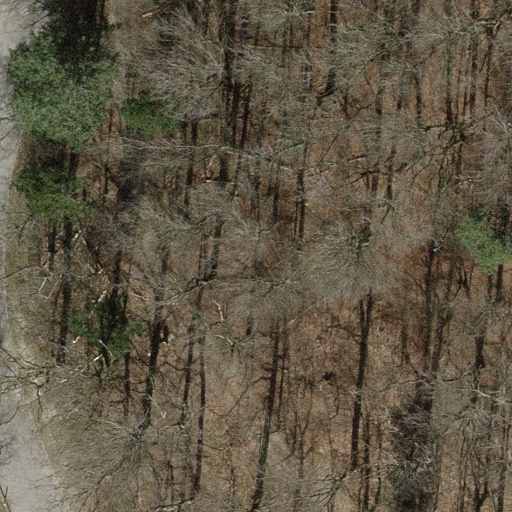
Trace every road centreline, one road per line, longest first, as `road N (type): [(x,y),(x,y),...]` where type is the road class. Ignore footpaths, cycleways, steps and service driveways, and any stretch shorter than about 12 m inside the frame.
road 1 (track): [(323,511),(212,395),(139,228),(125,54),(135,0)]
road 2 (track): [(244,0),(243,24),(302,235),(427,338),(511,390)]
road 3 (unclassified): [(38,511),(0,391)]
